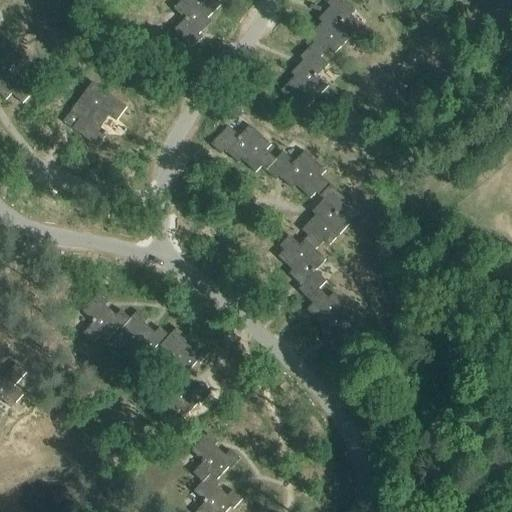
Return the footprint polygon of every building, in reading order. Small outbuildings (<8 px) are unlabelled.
[(185,0),(174,11),(185,22),(174,32),(192,51),(203,40),(200,37),(212,24),(209,20),(223,6),(216,0),(185,0)] [(356,11),(344,0),(331,0),(327,4),(331,8),(319,20),(322,24),(309,38),(315,44),(311,48),(322,58),(331,49),(336,54),(357,33),(346,22),(356,11)] [(0,94),(6,100),(12,94),(22,103),(34,92),(27,85),(12,71),(23,60),(2,40),(0,41),(0,94)] [(330,66),(322,58),(311,48),(301,59),(304,62),(292,75),(296,79),(282,93),(288,99),(284,103),(295,114),(304,104),(310,109),(330,88),(319,77),(330,66)] [(63,122),(97,147),(105,136),(98,130),(109,115),(116,121),(127,107),(92,81),(63,122)] [(265,170),(275,159),(266,150),(271,145),(250,125),(239,136),(228,126),(211,144),(221,154),(224,150),(238,163),(241,159),(255,173),(261,166),(265,170)] [(283,151),(275,159),(265,170),(276,180),(279,177),(293,189),(296,185),(310,199),(316,192),(320,196),(330,185),(321,176),(326,171),(304,151),(294,162),(283,151)] [(308,236),(304,240),(315,250),(324,240),(329,245),(349,224),(338,214),(349,202),(330,185),(320,196),(324,199),(311,212),(315,216),(302,230),(308,236)] [(298,290),(308,299),(318,288),(319,289),(326,281),(315,271),(326,260),(315,250),(304,240),(299,245),(289,235),(279,246),(284,250),(278,257),(292,270),(288,274),(301,286),(298,290)] [(328,298),(319,289),(318,288),(308,299),(312,304),(306,310),(321,323),(317,327),(330,339),(327,343),(338,353),(355,334),(344,324),(355,313),(333,293),(328,298)] [(108,302),(98,293),(81,311),(93,322),(83,333),(93,343),(100,335),(106,341),(119,327),(121,329),(131,319),(130,318),(121,310),(116,315),(105,305),(108,302)] [(137,311),(130,318),(131,319),(121,329),(132,339),(122,351),(132,360),(139,352),(145,358),(158,345),(160,347),(170,336),(169,336),(160,327),(155,333),(144,323),(147,320),(137,311)] [(176,328),(169,336),(170,336),(160,347),(171,357),(161,368),(170,377),(171,377),(178,370),(185,375),(197,362),(199,364),(209,354),(199,345),(194,350),(183,340),(186,337),(176,328)] [(0,397),(13,409),(24,395),(15,387),(27,373),(17,364),(3,380),(0,377),(0,373),(1,372),(0,371),(0,397)] [(185,375),(178,370),(171,377),(170,377),(161,386),(173,397),(163,408),(173,418),(180,410),(187,416),(199,402),(201,404),(211,394),(201,385),(196,390),(185,381),(188,377),(185,375)] [(210,474),(218,480),(229,467),(231,469),(240,459),(230,450),(225,455),(215,446),(218,442),(207,433),(191,452),(203,462),(193,474),(203,482),(210,474)] [(210,474),(203,482),(194,492),(206,503),(197,511),(227,511),(232,507),(234,509),(243,499),(233,490),(228,495),(218,486),(221,483),(218,480),(210,474)]
